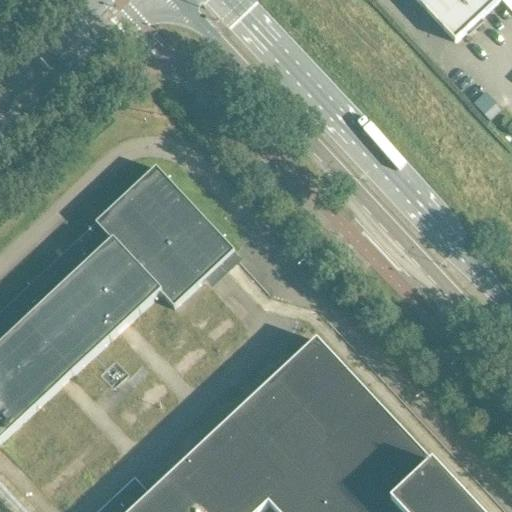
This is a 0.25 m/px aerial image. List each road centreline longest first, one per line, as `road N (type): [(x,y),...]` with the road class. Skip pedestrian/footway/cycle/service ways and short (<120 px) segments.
road 1 (tertiary): [(176,0),(511,350)]
road 2 (tertiary): [(511,318),(456,246),(225,0)]
road 3 (unclassified): [(0,148),(158,0)]
road 4 (unclassified): [(103,0),(0,100)]
